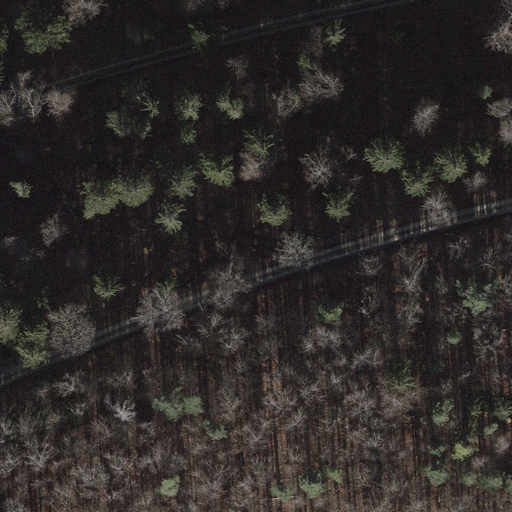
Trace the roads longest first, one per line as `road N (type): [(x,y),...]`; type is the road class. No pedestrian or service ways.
road 1 (track): [(0,382),(418,225),(511,206)]
road 2 (track): [(366,0),(224,33),(0,109)]
